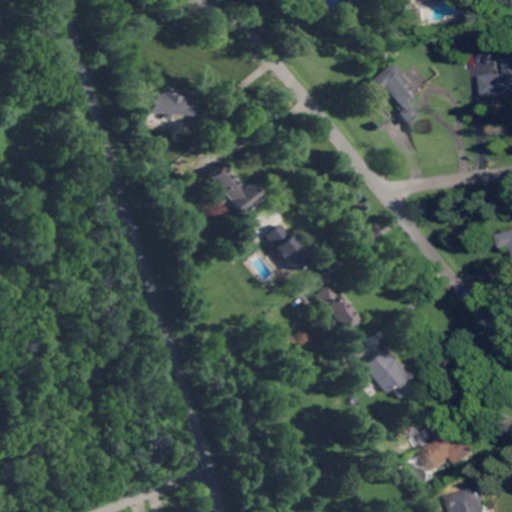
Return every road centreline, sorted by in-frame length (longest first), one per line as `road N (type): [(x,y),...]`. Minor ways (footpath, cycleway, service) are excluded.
road 1 (residential): [(223,511),(63,0)]
road 2 (residential): [(511,347),(252,34),(204,0)]
road 3 (residential): [(382,189),(511,171)]
